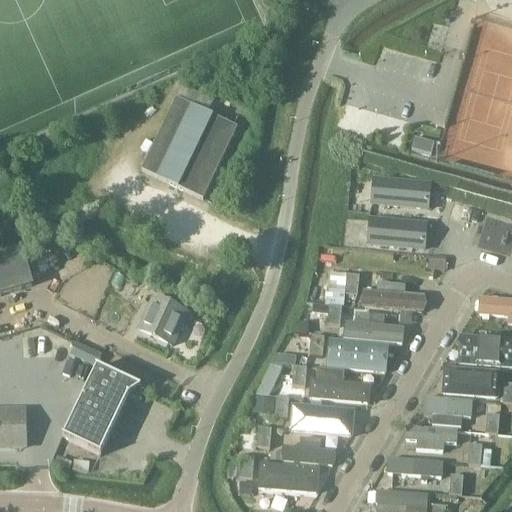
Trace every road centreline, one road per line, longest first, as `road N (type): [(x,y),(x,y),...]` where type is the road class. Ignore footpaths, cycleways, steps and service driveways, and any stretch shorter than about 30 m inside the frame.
road 1 (unclassified): [(178,511),(198,443),(267,292),(303,104),(353,0)]
road 2 (residential): [(331,511),(460,292),(485,276),(511,282)]
